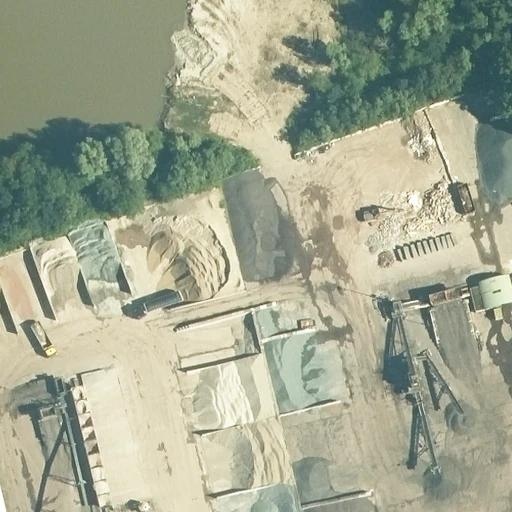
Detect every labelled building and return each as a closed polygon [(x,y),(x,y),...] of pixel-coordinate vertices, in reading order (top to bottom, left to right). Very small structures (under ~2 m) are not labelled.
[(446,242),(457,260),(473,251),(462,232),(446,242)] [(494,285),(471,291),(477,315),(500,308),(494,285)] [(204,354),(198,334),(208,331),(206,325),(167,337),(181,379),(203,372),(198,356),(204,354)] [(5,412),(0,413),(0,447),(14,444),(5,412)] [(0,452),(0,480),(18,474),(9,449),(0,452)]
